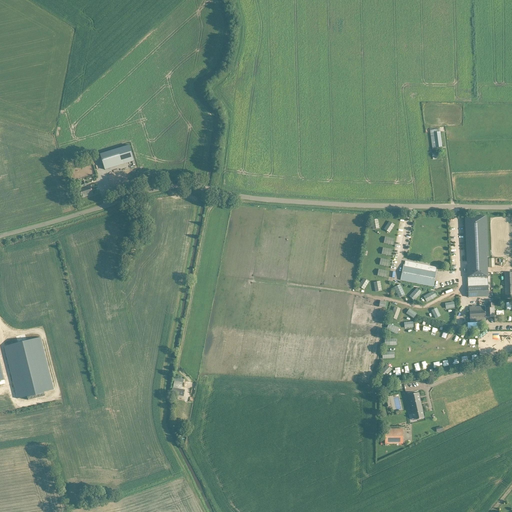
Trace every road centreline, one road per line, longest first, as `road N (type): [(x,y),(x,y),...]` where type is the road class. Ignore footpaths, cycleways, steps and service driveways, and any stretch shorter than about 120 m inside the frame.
road 1 (unclassified): [(511,207),(286,201),(184,185),(0,236)]
road 2 (track): [(461,287),(416,306),(222,274)]
road 3 (track): [(216,191),(227,116),(208,92),(233,62),(229,0)]
road 4 (track): [(223,193),(208,211),(177,366),(192,381)]
